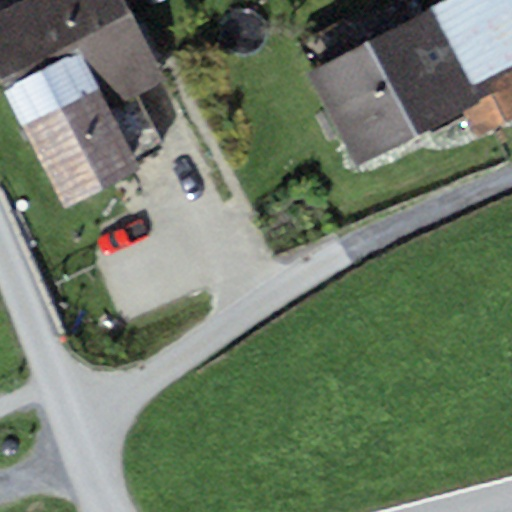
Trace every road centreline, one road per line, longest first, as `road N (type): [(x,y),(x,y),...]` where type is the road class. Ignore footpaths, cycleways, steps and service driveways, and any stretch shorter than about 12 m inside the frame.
road 1 (residential): [(511,177),(358,243),(114,401),(36,395),(0,411)]
road 2 (track): [(0,256),(71,401),(107,511)]
